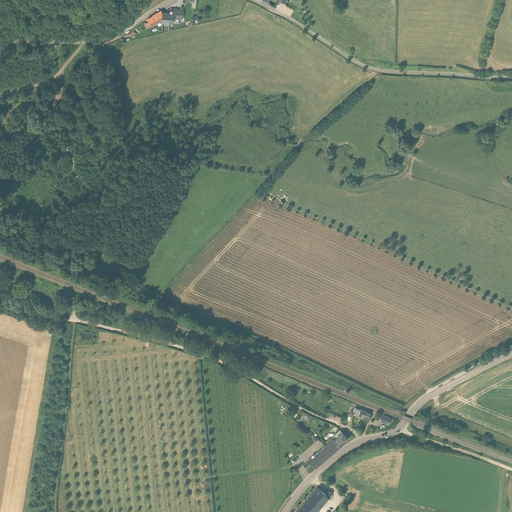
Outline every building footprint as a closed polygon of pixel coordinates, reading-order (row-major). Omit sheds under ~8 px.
[(169,13),(169,19),(182,19),(183,10),(171,9),(171,13),(169,13)] [(162,21),(162,13),(161,11),(152,16),(153,16),(147,19),(149,22),(151,26),(162,20),(162,21)] [(354,408),(353,412),(358,414),(358,416),(364,418),(365,417),(370,419),(371,415),(370,414),(366,412),(360,409),(360,410),(354,408)] [(388,425),(391,418),(383,415),(382,419),(380,418),(379,421),(388,425)] [(347,438),(347,437),(339,430),(336,434),(335,435),(337,437),(333,441),(331,439),(329,442),(336,450),(340,447),(340,446),(343,443),(343,444),(343,443),(344,442),(345,442),(346,440),(347,440),(347,439),(347,438)] [(316,468),(336,450),(329,442),(309,459),(313,464),(316,468)] [(316,511),(329,498),(329,497),(326,495),(318,488),(317,488),(296,511),(316,511)]
